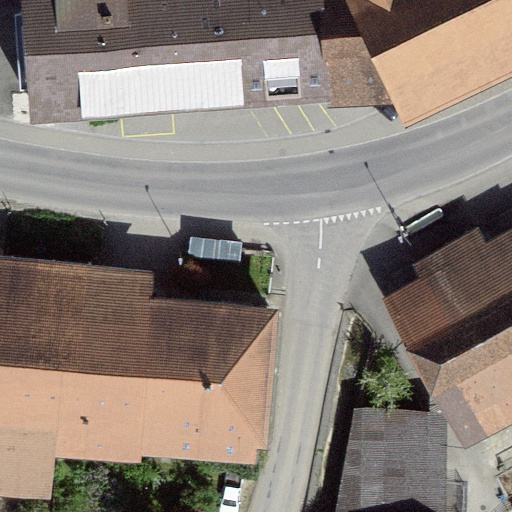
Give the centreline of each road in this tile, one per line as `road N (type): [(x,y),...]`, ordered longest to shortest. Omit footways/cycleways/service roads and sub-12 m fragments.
road 1 (unclassified): [(315,183),(321,264),(313,332),(270,511)]
road 2 (tertiary): [(315,183),(169,188),(0,162)]
road 3 (tertiary): [(511,120),(417,161),(315,183)]
